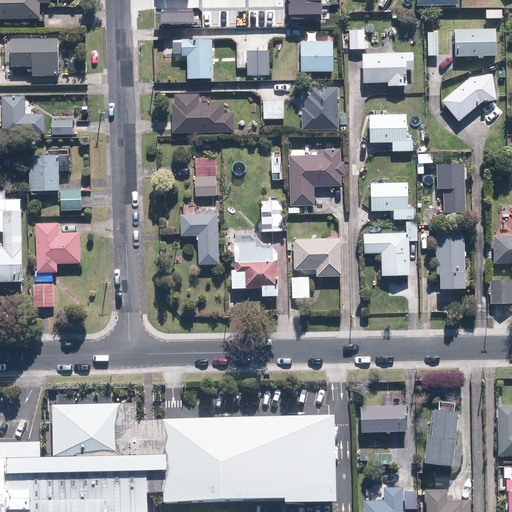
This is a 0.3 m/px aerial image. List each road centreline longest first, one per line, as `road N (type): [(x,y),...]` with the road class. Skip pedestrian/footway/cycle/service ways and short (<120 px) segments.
road 1 (residential): [(129,355),(511,348)]
road 2 (residential): [(117,0),(129,355)]
road 3 (unknown): [(490,363),(495,511)]
road 4 (residential): [(0,357),(129,355)]
